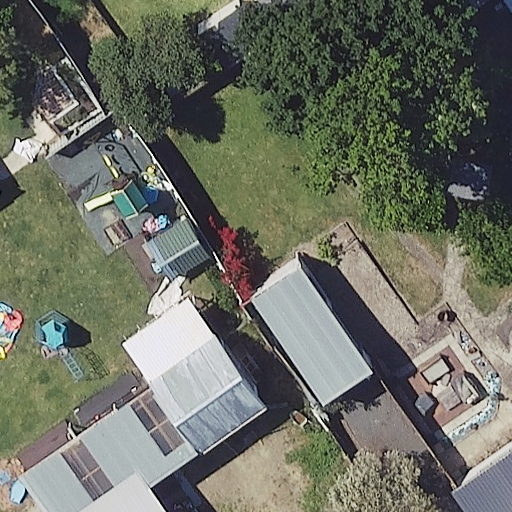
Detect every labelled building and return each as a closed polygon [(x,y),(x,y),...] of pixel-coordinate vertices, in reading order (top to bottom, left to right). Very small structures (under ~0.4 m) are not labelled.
[(84,250),(39,188),(0,216),(0,267),(21,296),(84,250)] [(363,349),(292,246),(245,279),(315,381),(363,349)] [(254,386),(203,316),(137,364),(188,434),(254,386)] [(511,511),(511,467),(457,505),(461,511),(511,511)] [(57,511),(50,502),(34,511),(57,511)]
